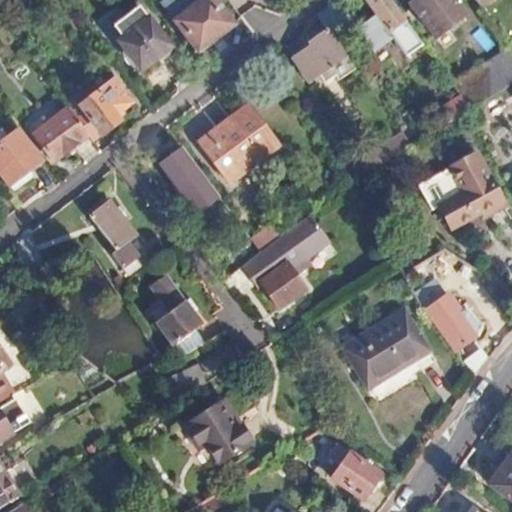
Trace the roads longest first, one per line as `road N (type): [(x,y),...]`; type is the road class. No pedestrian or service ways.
road 1 (residential): [(0,243),(314,0)]
road 2 (unknown): [(106,161),(233,336)]
road 3 (residential): [(511,356),(468,401),(393,511)]
